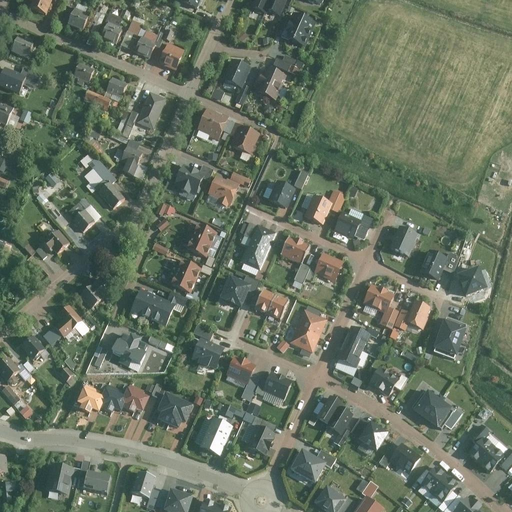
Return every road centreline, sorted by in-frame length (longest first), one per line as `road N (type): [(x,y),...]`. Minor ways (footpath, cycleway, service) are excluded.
road 1 (residential): [(188,95),(137,212),(0,334)]
road 2 (residential): [(0,431),(131,452),(263,499)]
road 3 (residential): [(503,511),(409,430),(316,378)]
road 4 (residential): [(188,95),(0,14)]
road 5 (residential): [(316,378),(263,499)]
road 6 (residential): [(367,265),(316,378)]
